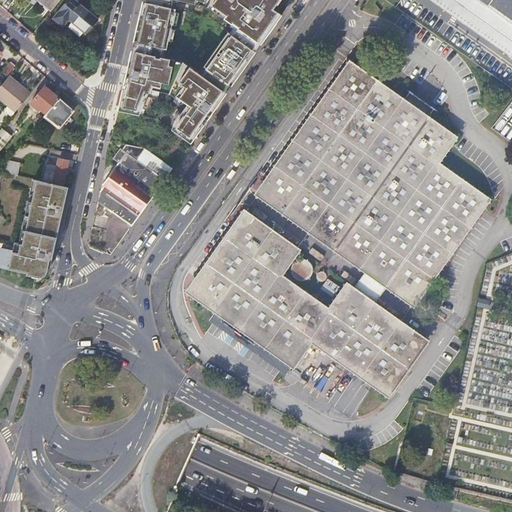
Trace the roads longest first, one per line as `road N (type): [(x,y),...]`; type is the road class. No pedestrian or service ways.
road 1 (motorway): [(349,511),(192,448),(0,354)]
road 2 (secondary): [(144,314),(144,278),(156,255),(340,0)]
road 3 (secondary): [(318,0),(158,222),(103,281)]
road 4 (trunk): [(448,511),(336,469),(181,384)]
road 5 (motorway): [(0,379),(258,502)]
road 6 (residential): [(70,240),(100,105)]
road 7 (residential): [(100,105),(0,22)]
road 8 (primary): [(159,372),(129,331),(55,310)]
